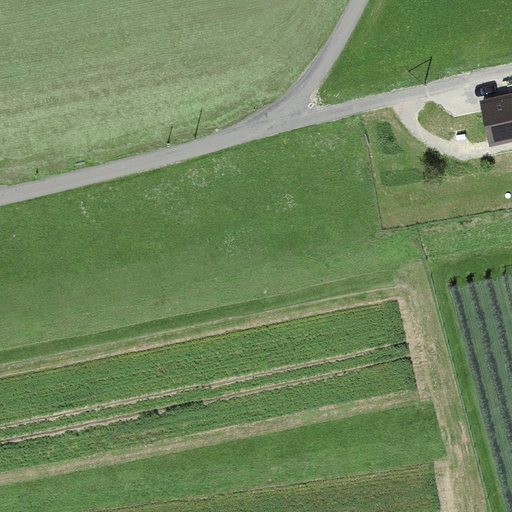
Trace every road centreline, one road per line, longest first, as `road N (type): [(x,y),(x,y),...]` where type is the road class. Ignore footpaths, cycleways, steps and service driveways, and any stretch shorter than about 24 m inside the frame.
road 1 (unclassified): [(0,197),(263,129),(314,77),(360,0)]
road 2 (track): [(263,129),(511,74)]
